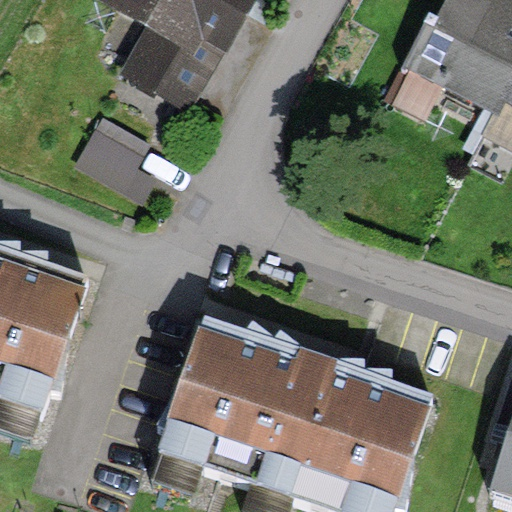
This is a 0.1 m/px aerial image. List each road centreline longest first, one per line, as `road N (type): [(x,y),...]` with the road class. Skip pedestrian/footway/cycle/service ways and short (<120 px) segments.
road 1 (residential): [(223,215),(511,312)]
road 2 (residential): [(0,195),(173,264),(204,258),(223,215)]
road 3 (residential): [(332,0),(223,215)]
